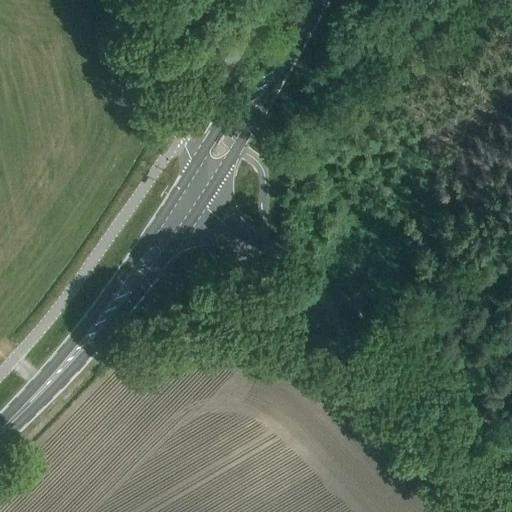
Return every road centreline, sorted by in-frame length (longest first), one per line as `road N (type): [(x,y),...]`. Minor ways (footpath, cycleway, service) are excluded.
road 1 (tertiary): [(511,511),(255,249),(201,206)]
road 2 (primary): [(20,412),(41,402),(84,357),(201,206)]
road 3 (primary): [(179,189),(20,412)]
road 4 (primary): [(201,206),(325,0)]
road 5 (primary): [(297,0),(179,189)]
road 6 (track): [(136,0),(180,134)]
